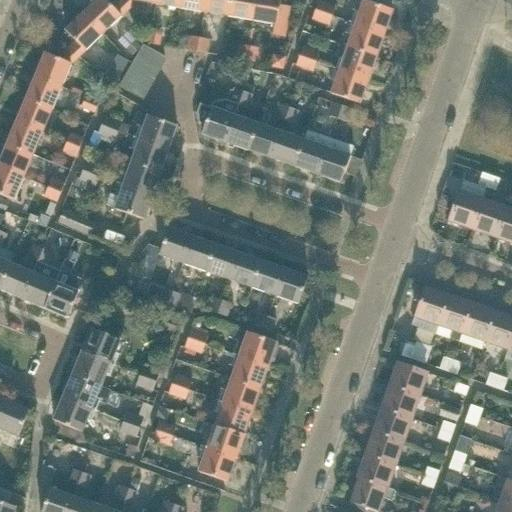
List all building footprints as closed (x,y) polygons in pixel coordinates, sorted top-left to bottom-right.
[(130,9),(120,0),(113,7),(105,0),(98,0),(84,13),(103,34),(130,9)] [(120,0),(130,9),(131,0),(132,0),(157,4),(157,0),(120,0)] [(182,0),(157,0),(157,4),(181,8),(182,0)] [(206,0),(182,0),(181,8),(205,12),(206,0)] [(229,16),(231,0),(206,0),(205,12),(229,16)] [(256,0),(231,0),(229,16),(253,21),(256,0)] [(277,25),(281,0),(256,0),(253,21),(277,25)] [(317,10),(333,16),(336,7),(320,1),(317,10)] [(385,35),(393,11),(364,1),(356,24),(380,33),(385,35)] [(330,25),(333,16),(317,10),(313,19),(330,25)] [(66,31),(76,41),(68,49),(78,58),(103,34),(84,13),(66,31)] [(385,35),(380,33),(356,24),(348,47),(377,57),(385,35)] [(160,45),(162,31),(151,30),(149,43),(160,45)] [(218,55),(221,38),(210,36),(209,40),(200,39),(198,52),(218,55)] [(198,52),(200,39),(191,37),(189,50),(198,52)] [(133,55),(142,47),(136,40),(127,49),(133,55)] [(160,69),(166,57),(144,45),(138,56),(160,69)] [(246,60),(249,47),(239,45),(237,59),(246,60)] [(249,47),(246,60),(255,62),(258,48),(249,47)] [(369,80),(377,57),(348,47),(340,70),(369,80)] [(301,56),(317,62),(320,54),(303,48),(301,56)] [(78,58),(68,49),(58,59),(46,54),(36,77),(62,87),(72,64),(78,58)] [(154,79),(160,69),(138,56),(132,66),(154,79)] [(314,71),(317,62),(301,56),(297,65),(314,71)] [(148,89),(154,79),(132,66),(127,76),(148,89)] [(361,104),(369,80),(340,70),(331,93),(361,104)] [(142,99),(148,89),(127,76),(120,87),(142,99)] [(53,110),(62,87),(36,77),(27,99),(53,110)] [(240,105),(244,91),(236,88),(231,102),(240,105)] [(244,91),(240,105),(249,108),(253,95),(244,91)] [(96,112),(99,103),(87,98),(83,107),(96,112)] [(43,132),(53,110),(27,99),(17,121),(43,132)] [(338,119),(342,106),(334,103),(329,116),(338,119)] [(286,121),(290,108),(281,104),(277,118),(286,121)] [(342,106),(338,119),(347,122),(352,109),(342,106)] [(236,116),(235,116),(211,108),(202,135),(226,143),(236,116)] [(290,108),(286,121),(295,124),(299,111),(290,108)] [(126,135),(130,126),(122,123),(123,122),(107,116),(102,126),(118,132),(126,135)] [(169,150),(178,126),(148,116),(140,140),(169,150)] [(249,151),(259,124),(236,116),(226,143),(249,151)] [(34,155),(43,132),(17,121),(8,144),(34,155)] [(272,159),(282,132),(259,124),(249,151),(272,159)] [(118,132),(102,126),(99,134),(115,141),(118,132)] [(318,175),(328,148),(331,139),(308,131),(305,140),(295,167),(318,175)] [(295,167),(305,140),(282,132),(272,159),(295,167)] [(68,143),(81,148),(84,140),(71,134),(68,143)] [(342,183),(351,157),(355,147),(331,138),(331,139),(328,148),(318,175),(342,183)] [(161,173),(169,150),(140,140),(132,163),(161,173)] [(77,157),(81,148),(68,143),(64,151),(77,157)] [(0,167),(24,178),(34,155),(8,144),(0,162),(0,167)] [(83,171),(100,177),(103,169),(87,162),(83,171)] [(153,196),(161,173),(132,163),(123,186),(153,196)] [(0,194),(15,201),(24,178),(0,167),(0,194)] [(96,186),(100,177),(83,171),(80,179),(76,178),(73,185),(90,192),(93,185),(96,186)] [(487,188),(491,177),(483,174),(479,185),(487,188)] [(491,177),(487,188),(497,191),(500,180),(491,177)] [(49,188),(62,193),(65,185),(52,179),(49,188)] [(145,220),(153,196),(123,186),(115,209),(145,220)] [(58,202),(62,193),(49,188),(45,196),(58,202)] [(473,229),(483,201),(459,193),(449,221),(473,229)] [(496,237),(506,209),(483,201),(473,229),(496,237)] [(49,226),(54,214),(31,205),(26,218),(49,226)] [(511,242),(511,211),(506,209),(496,237),(511,242)] [(89,235),(94,223),(65,211),(60,222),(89,235)] [(183,264),(193,237),(169,229),(160,255),(183,264)] [(207,272),(216,245),(193,237),(183,264),(207,272)] [(84,266),(90,251),(73,244),(67,258),(65,257),(60,271),(71,276),(76,263),(84,266)] [(230,280),(239,253),(216,245),(207,272),(230,280)] [(39,262),(44,250),(36,247),(31,259),(39,262)] [(44,250),(39,262),(47,266),(52,253),(44,250)] [(253,288),(262,261),(239,253),(230,280),(253,288)] [(0,290),(12,264),(0,259),(0,290)] [(275,297),(285,270),(262,261),(253,288),(275,297)] [(23,300),(34,273),(12,264),(0,290),(23,300)] [(299,305),(309,278),(285,270),(275,297),(299,305)] [(45,309),(57,283),(34,273),(23,300),(45,309)] [(68,319),(79,293),(57,283),(45,309),(68,319)] [(173,292),(157,286),(152,299),(169,305),(173,292)] [(439,325),(449,297),(425,289),(416,317),(439,325)] [(183,295),(174,292),(173,292),(169,305),(178,308),(183,295)] [(183,295),(178,308),(192,313),(196,300),(183,295)] [(460,341),(463,333),(472,305),(449,297),(439,325),(437,332),(451,337),(451,338),(460,341)] [(218,314),(222,301),(214,298),(210,311),(218,314)] [(222,301),(218,314),(227,317),(232,304),(222,301)] [(486,341),(495,313),(472,305),(463,333),(486,341)] [(509,349),(511,339),(511,318),(495,313),(486,341),(509,349)] [(176,333),(180,322),(157,314),(153,326),(176,333)] [(268,317),(260,314),(255,327),(264,330),(268,317)] [(278,320),(268,317),(264,330),(273,333),(278,320)] [(121,341),(95,330),(92,329),(82,352),(95,358),(112,365),(121,341)] [(189,338),(206,344),(209,335),(192,329),(189,338)] [(269,366),(277,343),(248,333),(240,356),(269,366)] [(203,353),(206,344),(189,338),(186,348),(187,349),(186,353),(195,356),(196,351),(203,353)] [(423,363),(427,351),(406,344),(402,356),(423,363)] [(112,365),(95,358),(82,352),(73,374),(95,384),(102,387),(112,365)] [(261,389),(269,366),(240,356),(232,379),(261,389)] [(449,372),(453,360),(444,357),(440,369),(449,372)] [(453,360),(449,372),(458,375),(462,363),(453,360)] [(419,396),(427,373),(399,363),(391,387),(419,396)] [(141,376),(157,382),(160,373),(144,367),(141,376)] [(495,388),(499,376),(491,373),(486,385),(495,388)] [(102,387),(95,384),(73,374),(64,397),(93,409),(96,400),(107,405),(113,391),(102,387)] [(173,385),(189,391),(193,381),(176,375),(173,385)] [(154,391),(157,382),(141,376),(138,385),(154,391)] [(499,376),(495,388),(504,391),(508,379),(499,376)] [(253,413),(261,389),(232,379),(224,402),(253,413)] [(466,396),(469,387),(457,383),(454,392),(466,396)] [(187,399),(189,391),(173,385),(170,393),(187,399)] [(411,420),(419,396),(391,387),(383,410),(411,420)] [(83,432),(93,409),(64,397),(54,420),(83,432)] [(0,429),(19,437),(30,411),(7,402),(0,417),(0,429)] [(245,435),(253,413),(224,402),(216,425),(245,435)] [(458,422),(462,411),(444,405),(440,416),(458,422)] [(468,413),(480,417),(483,410),(471,405),(468,413)] [(403,443),(411,420),(383,410),(375,433),(403,443)] [(477,427),(480,417),(468,413),(465,423),(477,427)] [(125,423),(141,428),(144,420),(128,414),(125,423)] [(157,430),(174,436),(177,427),(160,421),(157,430)] [(441,430),(453,434),(456,425),(444,421),(441,430)] [(138,437),(141,428),(125,423),(122,431),(138,437)] [(237,458),(245,435),(216,425),(208,448),(237,458)] [(170,445),(174,436),(157,430),(154,439),(170,445)] [(450,443),(453,434),(441,430),(438,439),(450,443)] [(395,466),(403,443),(375,433),(367,456),(395,466)] [(229,483),(237,458),(208,448),(199,472),(229,483)] [(452,459),(464,463),(467,456),(455,451),(452,459)] [(387,488),(395,466),(367,456),(359,479),(387,488)] [(461,473),(464,463),(452,459),(449,469),(461,473)] [(425,476),(437,480),(440,471),(428,467),(425,476)] [(78,486),(83,473),(74,469),(69,482),(78,486)] [(448,472),(444,482),(457,486),(460,477),(460,476),(448,472)] [(83,473),(78,486),(87,489),(91,476),(83,473)] [(434,489),(437,480),(425,476),(422,484),(434,489)] [(379,511),(387,488),(359,479),(351,503),(367,509),(365,511),(379,511)] [(511,505),(511,480),(510,479),(502,502),(511,505)] [(125,502),(129,489),(120,486),(115,499),(125,502)] [(69,511),(74,497),(51,489),(42,511),(69,511)] [(129,489),(125,502),(133,505),(138,492),(129,489)] [(95,511),(98,505),(95,504),(74,497),(69,511),(95,511)] [(0,511),(15,511),(17,508),(0,501),(0,511)] [(172,511),(175,505),(166,502),(162,511),(172,511)] [(511,511),(511,505),(502,502),(498,511),(511,511)]
